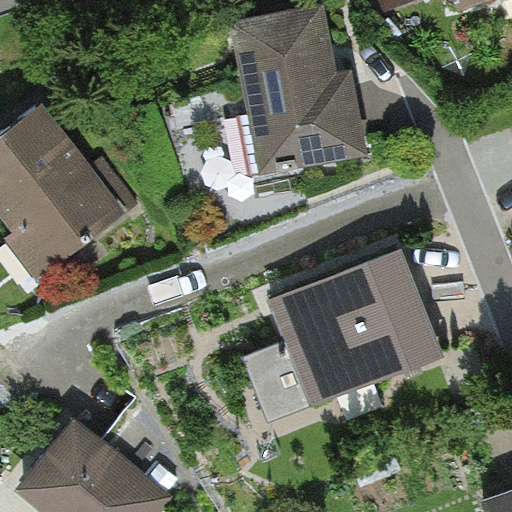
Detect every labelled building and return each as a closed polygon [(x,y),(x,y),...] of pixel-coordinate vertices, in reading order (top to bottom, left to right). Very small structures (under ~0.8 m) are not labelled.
[(511,0),(445,0),(452,20),(511,1),(511,0)] [(327,80),(311,13),(225,33),(259,183),(364,159),(345,76),(327,80)] [(126,224),(41,108),(0,137),(0,237),(37,289),(126,224)] [(443,361),(398,250),(260,305),(278,350),(239,365),(266,432),(443,361)] [(173,511),(174,511),(72,426),(10,500),(24,511),(173,511)] [(511,511),(511,491),(475,506),(477,511),(511,511)]
